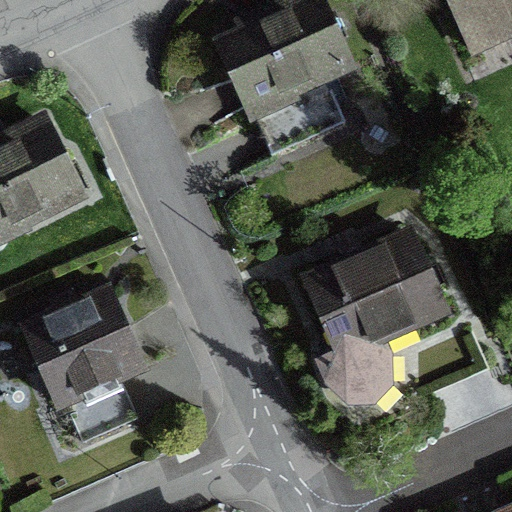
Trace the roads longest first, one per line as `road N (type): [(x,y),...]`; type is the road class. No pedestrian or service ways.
road 1 (residential): [(299,511),(84,0)]
road 2 (residential): [(363,511),(511,446)]
